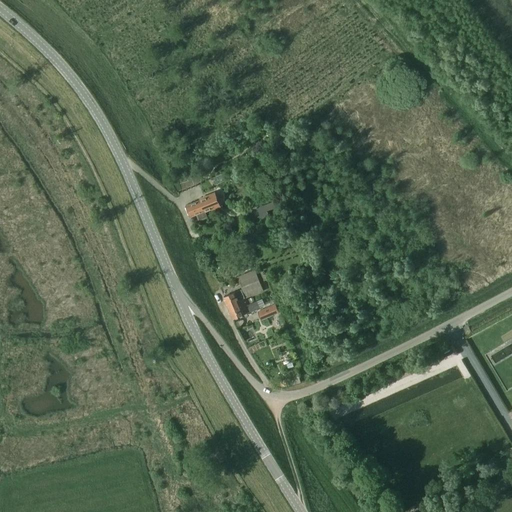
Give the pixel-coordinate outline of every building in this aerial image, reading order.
[(191,217),(205,211),(211,209),(218,206),(214,195),(200,200),(200,201),(187,207),(191,217)] [(257,208),(261,220),(269,217),(267,211),(277,208),(274,202),(257,208)] [(239,273),(250,269),(247,261),(236,265),(239,273)] [(264,292),(255,270),(237,277),(246,299),(264,292)] [(246,301),(242,290),(224,297),(229,308),(237,304),(240,309),(253,303),(251,298),(246,301)] [(237,304),(229,308),(233,319),(251,312),(250,312),(265,306),(262,299),(253,303),(240,309),(237,304)] [(276,304),(258,312),(262,321),(280,313),(276,304)]
